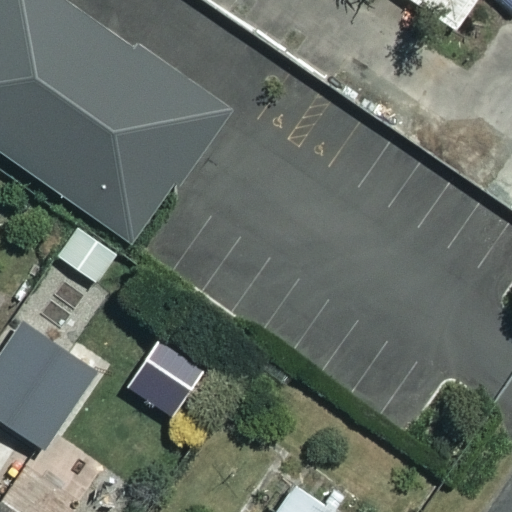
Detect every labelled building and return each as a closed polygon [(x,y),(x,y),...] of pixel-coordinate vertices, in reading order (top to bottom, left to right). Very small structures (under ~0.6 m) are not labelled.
[(229,119),(55,0),(9,0),(0,14),(0,148),(141,246),(229,119)] [(419,0),(462,29),(481,0),(419,0)] [(0,439),(38,386),(0,359),(0,439)] [(79,511),(85,503),(21,464),(0,497),(24,511),(79,511)] [(341,511),(294,480),(271,511),(341,511)]
